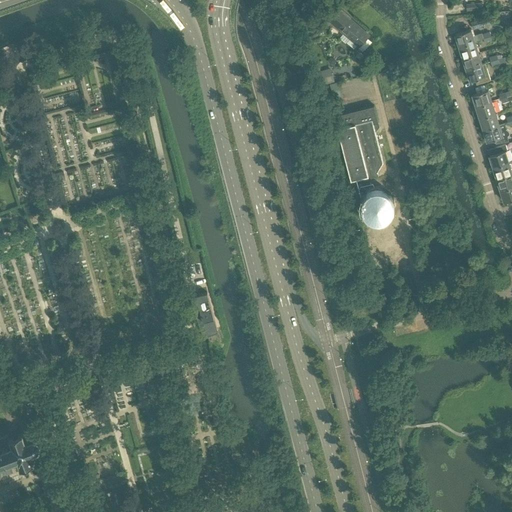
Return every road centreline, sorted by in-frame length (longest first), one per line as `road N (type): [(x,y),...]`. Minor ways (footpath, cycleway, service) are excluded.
road 1 (primary): [(169,0),(204,70),(317,511)]
road 2 (unclassified): [(511,293),(327,339),(306,329),(280,267)]
road 3 (primary): [(280,267),(226,51),(224,0)]
road 4 (unclassified): [(440,0),(441,37),(502,235),(511,243)]
road 5 (primary): [(346,511),(280,267)]
